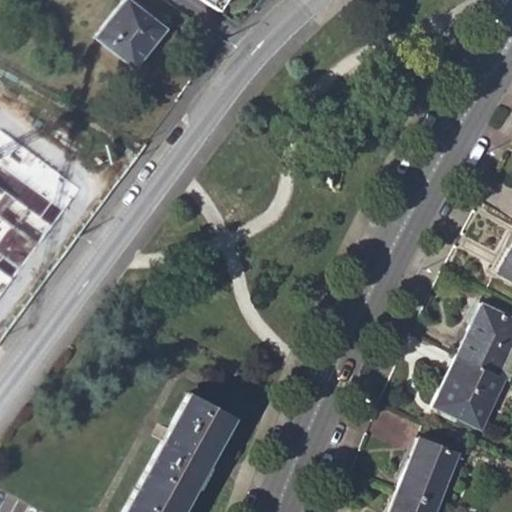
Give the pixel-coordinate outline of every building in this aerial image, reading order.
[(120,0),(93,36),(131,66),(161,28),(124,0),(120,0)] [(511,281),(511,244),(497,273),(511,281)] [(496,376),(511,340),(511,318),(480,304),(455,356),(496,376)] [(502,378),(507,381),(511,371),(511,340),(496,376),(502,378)] [(431,406),(473,426),(487,397),(491,399),(502,378),(496,376),(455,356),(431,406)] [(187,392),(170,422),(212,444),(228,415),(187,392)] [(473,426),(478,428),(491,399),(487,397),(473,426)] [(175,511),(212,444),(170,422),(119,511),(175,511)] [(417,438),(396,490),(435,506),(456,455),(417,438)] [(432,511),(435,506),(396,490),(387,511),(432,511)]
